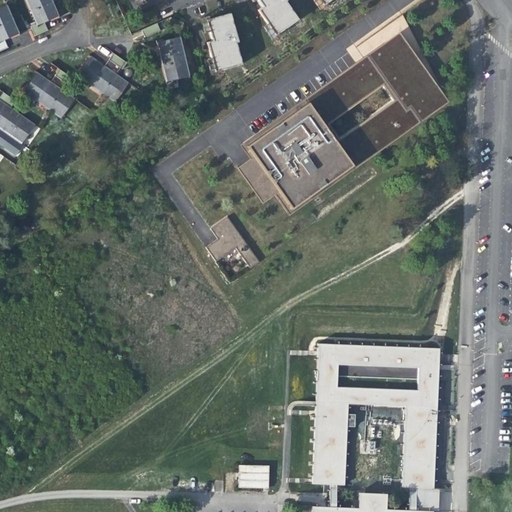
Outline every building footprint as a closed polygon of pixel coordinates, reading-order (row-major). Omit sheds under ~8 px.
[(26,0),(30,8),(34,6),(35,7),(38,6),(43,18),(50,15),(58,11),(53,0),(26,0)] [(278,33),(297,19),(285,1),(285,0),(257,0),(262,6),(266,13),(265,14),(278,33)] [(0,6),(0,29),(3,36),(11,32),(17,29),(6,4),(0,6)] [(36,21),(43,18),(38,6),(35,7),(34,6),(30,8),(36,21)] [(266,13),(262,6),(257,10),(260,14),(275,35),(278,33),(265,14),(266,13)] [(219,71),(241,64),(235,43),(237,42),(229,14),(227,14),(206,20),(212,41),(214,47),(212,48),(219,71)] [(35,32),(47,27),(44,20),(43,18),(36,21),(31,23),(35,32)] [(161,31),(158,23),(142,29),(144,37),(161,31)] [(249,157),(237,166),(263,204),(275,196),(289,217),(449,102),(432,78),(398,31),(239,143),(249,157)] [(180,37),(165,40),(168,53),(160,55),(165,79),(189,73),(180,37)] [(168,53),(165,40),(157,42),(159,50),(160,55),(168,53)] [(214,47),(212,41),(206,42),(207,47),(215,72),(219,71),(212,48),(214,47)] [(108,57),(122,67),(127,61),(113,51),(108,57)] [(85,65),(79,73),(91,82),(93,80),(104,88),(102,90),(114,98),(128,79),(93,54),(85,65)] [(55,73),(67,81),(71,74),(60,67),(55,73)] [(60,115),(74,95),(39,71),(31,81),(25,90),(38,99),(39,97),(50,104),(49,106),(60,115)] [(0,95),(0,97),(11,105),(16,98),(4,90),(0,95)] [(11,105),(0,97),(0,107),(7,112),(11,105)] [(7,112),(0,107),(0,122),(8,128),(6,131),(18,139),(31,119),(11,105),(7,112)] [(206,247),(229,281),(259,261),(227,218),(219,223),(211,229),(218,239),(206,247)] [(314,413),(311,481),(311,484),(330,484),(328,505),(336,505),(336,485),(345,485),(347,403),(404,405),(401,487),(408,487),(408,508),(412,509),(433,510),(437,511),(438,488),(433,488),(435,468),(437,407),(437,359),(439,346),(317,342),(316,354),(314,403),(314,413)] [(239,464),(238,491),(268,491),(269,465),(239,464)] [(336,505),(328,505),(311,504),(310,511),(412,511),(412,509),(408,508),(386,507),(387,492),(358,490),(357,506),(336,505)]
